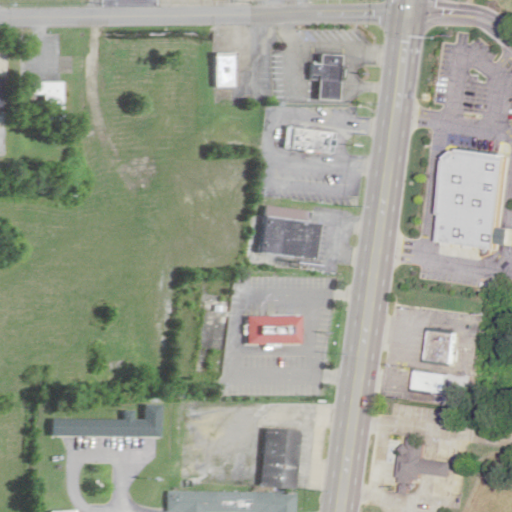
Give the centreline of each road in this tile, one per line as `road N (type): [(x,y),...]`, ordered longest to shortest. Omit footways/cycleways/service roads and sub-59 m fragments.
road 1 (residential): [(0,20),(467,20),(511,45)]
road 2 (secondary): [(339,511),(408,0)]
